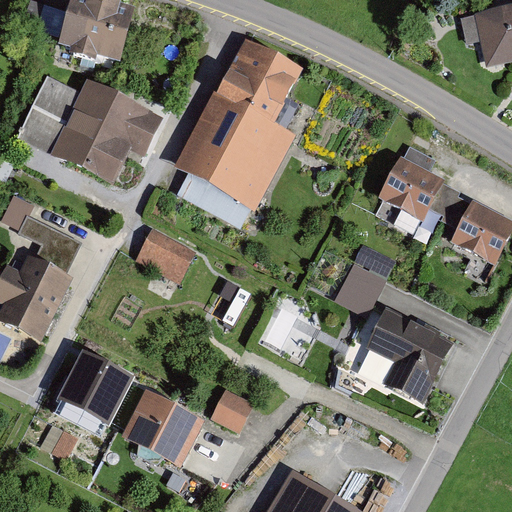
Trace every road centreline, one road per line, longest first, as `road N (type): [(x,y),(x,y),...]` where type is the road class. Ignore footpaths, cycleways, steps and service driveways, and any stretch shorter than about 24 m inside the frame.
road 1 (tertiary): [(206,0),(364,65),(511,149)]
road 2 (residential): [(511,342),(420,511)]
